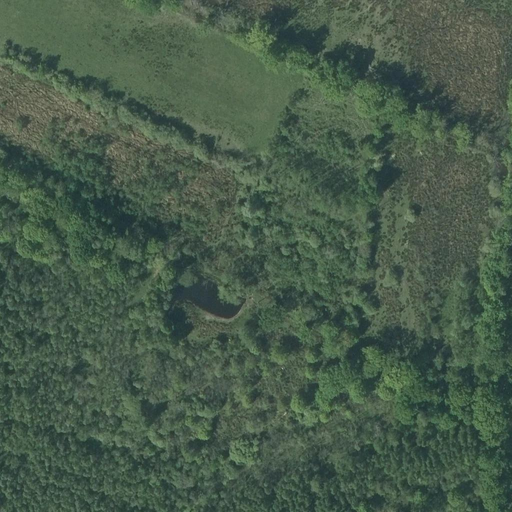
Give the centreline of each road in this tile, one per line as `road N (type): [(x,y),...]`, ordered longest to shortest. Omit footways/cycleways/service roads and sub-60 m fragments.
road 1 (track): [(494,411),(0,172)]
road 2 (track): [(511,244),(493,439),(507,511)]
